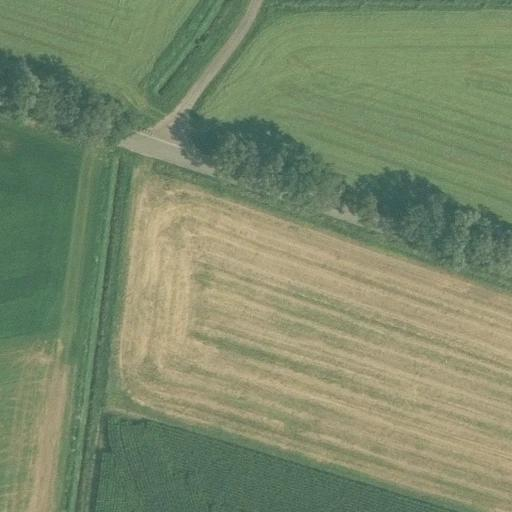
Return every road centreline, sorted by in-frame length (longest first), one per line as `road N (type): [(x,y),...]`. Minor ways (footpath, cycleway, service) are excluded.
road 1 (unclassified): [(511,271),(159,151)]
road 2 (unclassified): [(159,151),(256,0)]
road 3 (unclassified): [(159,151),(0,98)]
